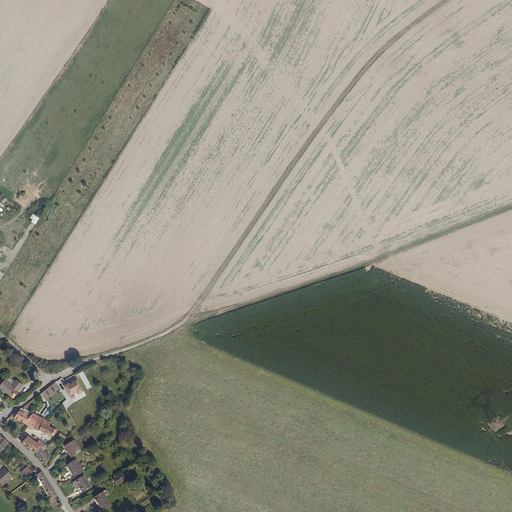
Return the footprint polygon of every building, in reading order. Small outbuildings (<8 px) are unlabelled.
[(37,224),(39,218),(32,214),(29,221),(37,224)] [(84,370),(79,373),(86,390),(92,388),(84,370)] [(68,400),(86,391),(77,373),(63,381),(59,383),(61,387),(67,397),(68,400)] [(1,381),(0,382),(0,383),(15,397),(18,393),(17,392),(19,389),(20,390),(25,384),(19,378),(17,380),(11,375),(8,378),(5,375),(1,381)] [(61,387),(60,387),(56,381),(42,392),(46,398),(61,387)] [(43,422),(45,422),(46,419),(29,410),(26,414),(22,411),(24,409),(22,407),(19,409),(20,409),(18,411),(17,411),(11,415),(26,423),(40,429),(43,422)] [(50,425),(52,422),(46,419),(45,422),(43,422),(40,429),(53,435),(54,435),(58,429),(50,425)] [(0,438),(1,439),(0,440),(0,446),(3,449),(9,441),(0,434),(0,438)] [(22,441),(36,452),(41,445),(37,442),(28,435),(22,441)] [(79,452),(82,450),(75,438),(65,444),(72,456),(79,452)] [(47,447),(45,444),(41,445),(36,452),(43,460),(45,464),(48,460),(50,458),(44,450),(47,447)] [(79,460),(77,457),(76,458),(68,463),(70,468),(72,471),(75,476),(85,470),(79,460)] [(27,477),(33,472),(28,466),(22,472),(27,477)] [(0,477),(5,483),(14,475),(6,467),(0,472),(0,477)] [(54,495),(57,493),(42,471),(37,475),(51,497),(47,500),(52,508),(60,503),(54,495)] [(83,491),(92,485),(85,473),(76,479),(83,491)] [(118,482),(124,478),(121,473),(115,477),(118,482)] [(102,510),(111,505),(103,491),(94,497),(102,510)]
